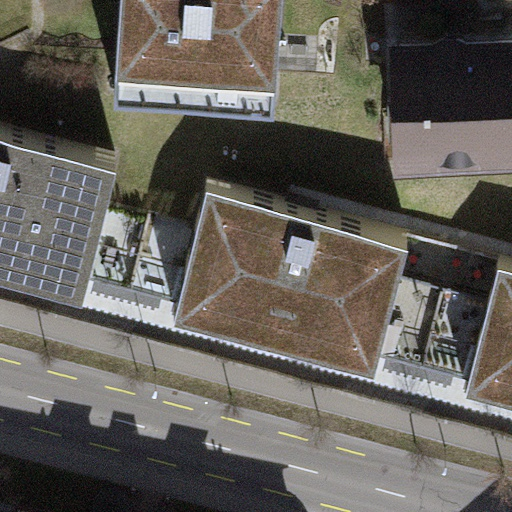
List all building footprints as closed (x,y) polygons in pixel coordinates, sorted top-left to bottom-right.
[(289,0),(117,0),(113,92),(284,101),(289,0)] [(511,25),(384,31),(390,167),(511,161),(511,25)] [(117,157),(0,125),(0,253),(84,276),(117,157)] [(420,233),(207,177),(173,305),(386,360),(420,233)] [(180,243),(144,235),(136,267),(172,276),(180,243)] [(511,258),(479,386),(511,395),(511,258)]
